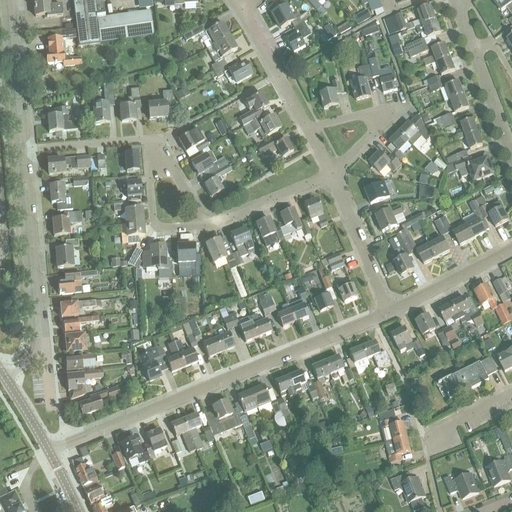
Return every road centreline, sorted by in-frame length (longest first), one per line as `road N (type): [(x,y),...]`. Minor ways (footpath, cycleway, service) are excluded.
road 1 (residential): [(49,452),(379,319)]
road 2 (residential): [(511,395),(424,441),(379,319)]
road 3 (residential): [(36,352),(22,151)]
road 4 (residential): [(308,129),(385,113),(387,122),(332,172)]
road 5 (residential): [(22,151),(7,0)]
road 6 (residential): [(388,311),(332,172)]
road 7 (residential): [(158,158),(147,138),(22,151)]
road 8 (residential): [(388,311),(511,250)]
road 9 (residential): [(308,129),(241,11)]
road 10 (residential): [(208,225),(332,172)]
road 11 (residential): [(158,158),(150,165),(156,227),(208,225)]
